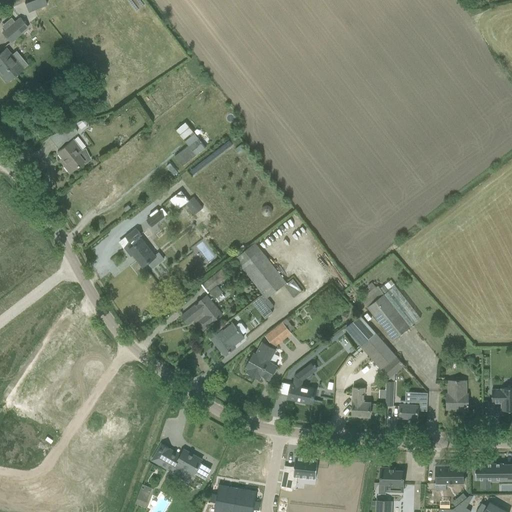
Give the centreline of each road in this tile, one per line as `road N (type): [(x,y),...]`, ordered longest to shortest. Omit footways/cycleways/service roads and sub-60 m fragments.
road 1 (unclassified): [(511,442),(279,432)]
road 2 (residential): [(0,472),(38,477),(129,347)]
road 3 (unclassified): [(279,432),(227,416),(129,347)]
road 4 (unclassified): [(74,264),(6,160)]
